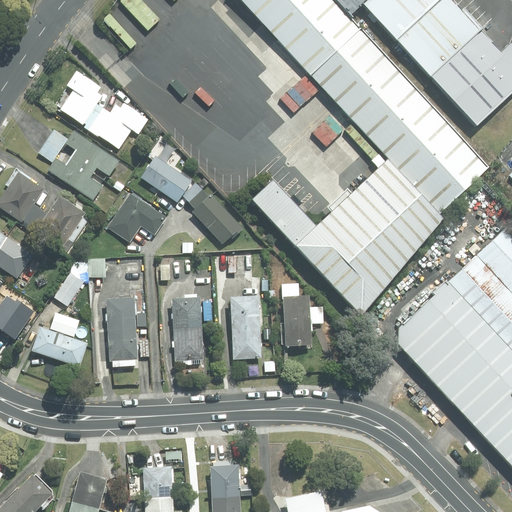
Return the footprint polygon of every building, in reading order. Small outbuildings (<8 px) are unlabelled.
[(130,0),(121,0),(120,1),(148,32),(154,27),(130,0)] [(141,0),(130,0),(154,27),(160,21),(141,0)] [(238,0),(384,164),(434,220),(481,178),(322,0),(238,0)] [(494,60),(440,0),(327,0),(347,23),(362,10),(469,131),(511,92),(511,53),(508,49),(494,60)] [(138,43),(111,13),(104,19),(131,49),(138,43)] [(246,99),(205,54),(198,60),(239,106),(246,99)] [(61,108),(60,109),(83,124),(84,122),(87,124),(85,127),(90,130),(105,108),(98,104),(103,95),(99,92),(102,87),(77,70),(67,85),(68,86),(56,104),(61,108)] [(105,108),(90,130),(119,149),(132,129),(138,134),(148,119),(124,103),(121,108),(115,105),(110,112),(105,108)] [(342,128),(328,113),(316,125),(330,140),(342,128)] [(67,139),(54,130),(47,140),(60,150),(67,139)] [(110,176),(120,161),(75,131),(67,143),(78,150),(73,158),(94,172),(97,167),(110,176)] [(60,150),(47,140),(39,152),(53,161),(60,150)] [(177,201),(191,181),(155,157),(141,177),(177,201)] [(94,172),(73,158),(67,166),(56,158),(48,170),(93,200),(103,186),(90,177),(94,172)] [(434,220),(384,164),(312,228),(273,184),(251,203),(353,318),(434,220)] [(43,189),(19,173),(0,200),(0,207),(21,221),(23,219),(33,204),(43,189)] [(208,197),(196,183),(182,195),(195,209),(208,197)] [(155,235),(166,217),(130,194),(108,227),(130,242),(141,226),(155,235)] [(243,229),(211,195),(208,197),(195,209),(193,212),(223,244),(231,237),(233,239),(243,229)] [(84,213),(60,197),(49,214),(38,229),(37,230),(62,246),(84,213)] [(49,214),(33,204),(23,219),(38,229),(49,214)] [(511,234),(506,228),(449,279),(511,348),(511,234)] [(6,237),(0,246),(0,265),(17,278),(33,255),(6,237)] [(193,243),(183,243),(183,252),(193,252),(193,243)] [(105,259),(89,259),(89,277),(105,277),(105,259)] [(161,280),(170,280),(169,265),(161,265),(161,280)] [(84,282),(70,273),(54,297),(68,306),(84,282)] [(511,348),(449,279),(399,326),(400,345),(511,470),(511,348)] [(36,315),(9,294),(0,304),(0,327),(16,340),(36,315)] [(233,328),(259,326),(258,296),(231,298),(233,328)] [(310,307),(309,296),(283,297),(286,346),(311,345),(310,323),(310,307)] [(174,329),(202,327),(200,297),(172,299),(174,329)] [(107,299),(109,329),(136,327),(134,298),(107,299)] [(323,323),(323,307),(310,307),(310,323),(323,323)] [(56,313),(50,329),(74,336),(79,320),(56,313)] [(137,314),(137,326),(146,326),(146,313),(137,314)] [(259,326),(233,328),(234,358),(261,357),(259,326)] [(79,366),(87,343),(40,327),(32,350),(79,366)] [(136,327),(109,329),(110,360),(113,360),(113,367),(135,365),(135,359),(138,359),(136,327)] [(202,327),(174,329),(176,361),(179,360),(180,365),(201,364),(201,360),(204,360),(202,327)] [(148,340),(140,341),(141,357),(149,356),(148,340)] [(264,362),(265,371),(274,371),(274,361),(264,362)] [(438,403),(422,386),(409,398),(426,415),(438,403)] [(166,452),(167,462),(182,461),(181,452),(166,452)] [(212,498),(240,496),(238,465),(229,465),(228,461),(213,462),(213,466),(211,466),(212,498)] [(144,469),(145,499),(173,497),(172,467),(144,469)] [(81,472),(73,501),(99,508),(107,479),(81,472)] [(7,501),(18,511),(33,511),(40,505),(43,508),(53,498),(52,490),(36,475),(34,476),(32,475),(7,501)] [(285,494),(289,511),(380,511),(367,504),(329,511),(327,511),(322,486),(285,494)] [(212,498),(213,511),(240,511),(240,496),(212,498)] [(145,499),(146,511),(173,511),(173,497),(145,499)] [(0,508),(0,511),(18,511),(7,501),(0,508)] [(73,501),(69,511),(98,511),(99,508),(73,501)]
